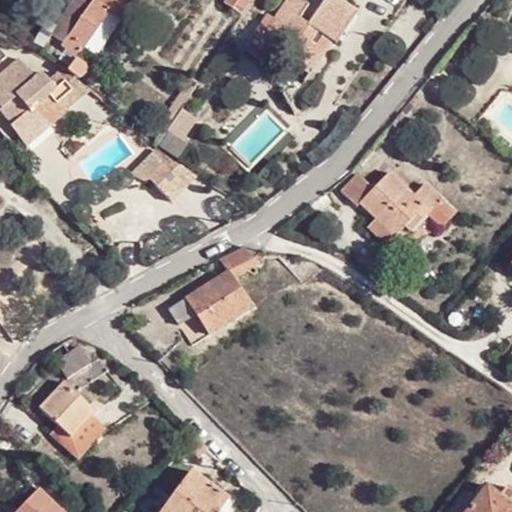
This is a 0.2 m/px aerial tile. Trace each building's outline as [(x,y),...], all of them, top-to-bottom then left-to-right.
[(58,47),(76,59),(86,44),(107,14),(118,23),(134,0),(71,0),(49,36),(61,44),(58,47)] [(241,14),(250,0),(226,0),(224,3),(241,14)] [(284,0),(260,35),(274,45),(281,36),(292,44),(282,59),(304,74),(326,40),(331,43),(353,11),(337,0),(323,0),(306,25),(298,19),(306,7),(296,0),(284,0)] [(274,45),(260,35),(255,42),(250,38),(241,50),(260,64),(274,45)] [(76,59),(87,67),(97,52),(86,44),(76,59)] [(0,67),(9,60),(0,49),(0,67)] [(76,59),(66,72),(77,82),(87,67),(76,59)] [(66,114),(80,101),(56,75),(46,84),(39,91),(31,82),(34,80),(18,62),(0,78),(0,116),(11,133),(23,145),(29,136),(15,128),(29,111),(47,96),(66,114)] [(77,82),(66,72),(63,70),(56,75),(80,101),(90,93),(77,82)] [(39,91),(46,84),(39,76),(34,80),(31,82),(39,91)] [(50,128),(66,114),(47,96),(29,111),(15,128),(29,136),(40,122),(50,128)] [(40,122),(29,136),(23,145),(27,149),(50,128),(40,122)] [(157,148),(174,161),(185,147),(167,134),(157,148)] [(143,189),(163,163),(150,154),(127,184),(133,188),(143,189)] [(169,207),(188,181),(163,163),(143,189),(169,207)] [(370,191),(354,178),(338,196),(353,211),(357,209),(374,224),(366,231),(385,248),(408,223),(415,229),(424,219),(438,204),(421,189),(410,199),(384,177),(370,191)] [(454,219),(438,204),(424,219),(441,234),(454,219)] [(258,267),(239,251),(218,263),(226,276),(183,302),(193,319),(207,340),(251,313),(233,283),(258,267)] [(193,319),(183,302),(166,313),(177,330),(193,319)] [(178,344),(157,363),(168,373),(189,355),(178,344)] [(67,355),(61,346),(53,351),(48,355),(65,382),(61,385),(73,395),(103,376),(95,363),(88,366),(76,349),(67,355)] [(93,414),(73,395),(61,385),(37,410),(69,439),(93,414)] [(218,511),(227,500),(189,472),(160,511),(218,511)] [(18,511),(37,492),(26,481),(0,506),(0,511),(18,511)] [(511,511),(511,508),(485,488),(465,511),(511,511)] [(57,511),(37,492),(18,511),(57,511)]
